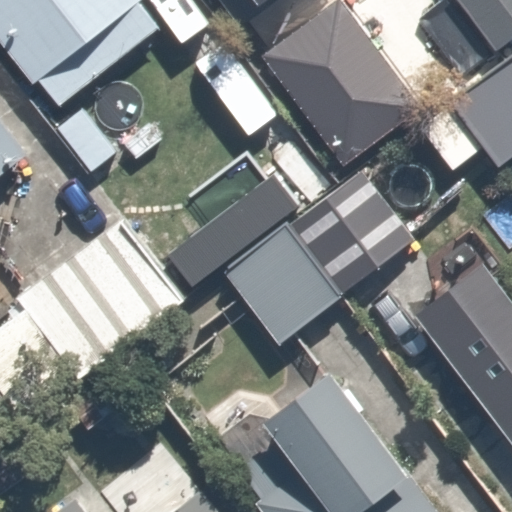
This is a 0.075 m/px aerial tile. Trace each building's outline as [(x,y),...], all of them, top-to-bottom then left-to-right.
[(0,0),(0,39),(29,75),(120,0),(0,0)] [(221,0),(239,25),(272,0),(221,0)] [(340,0),(335,0),(261,56),(343,164),(420,105),(340,0)] [(511,0),(457,0),(494,49),(511,36),(511,0)] [(511,55),(450,101),(499,167),(511,157),(511,55)] [(85,94),(47,124),(73,157),(111,127),(85,94)] [(306,202),(336,181),(281,104),(251,126),(306,202)] [(0,109),(0,167),(28,146),(0,109)] [(342,292),(415,237),(363,169),(290,224),(342,292)] [(0,379),(18,405),(178,294),(121,211),(6,290),(20,310),(0,324),(0,379)] [(340,297),(285,224),(223,270),(278,344),(340,297)] [(511,293),(480,248),(408,299),(511,446),(511,293)] [(435,511),(329,374),(261,426),(297,472),(253,505),(258,511),(435,511)] [(159,511),(227,511),(206,480),(159,511)] [(84,511),(70,491),(39,511),(84,511)]
